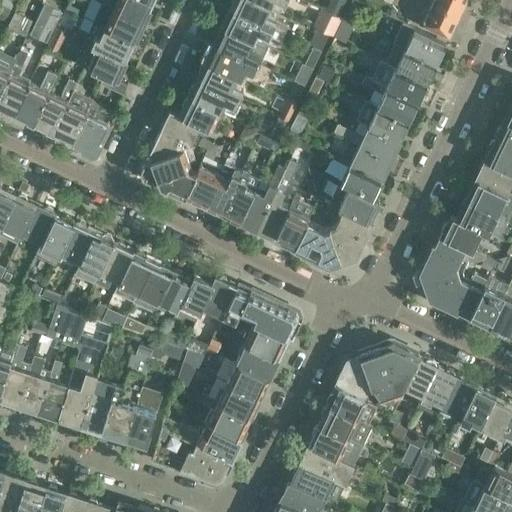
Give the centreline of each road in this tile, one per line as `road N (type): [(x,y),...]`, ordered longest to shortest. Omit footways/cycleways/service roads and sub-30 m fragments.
road 1 (residential): [(511,1),(377,279),(355,300)]
road 2 (residential): [(355,300),(330,296),(107,191)]
road 3 (residential): [(240,507),(0,430)]
road 4 (residential): [(240,507),(333,321),(355,300)]
road 5 (residential): [(107,191),(192,0)]
road 6 (residential): [(511,364),(387,305),(355,300)]
